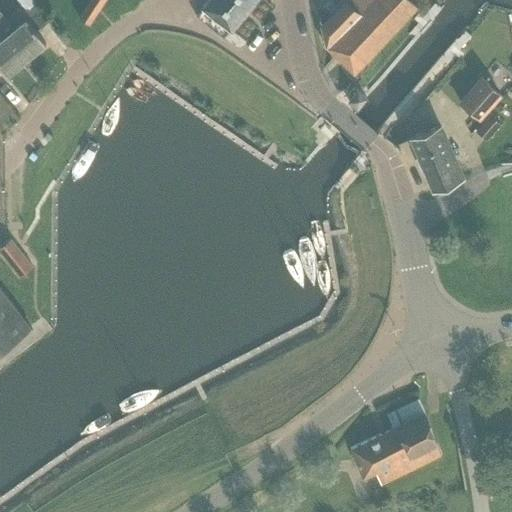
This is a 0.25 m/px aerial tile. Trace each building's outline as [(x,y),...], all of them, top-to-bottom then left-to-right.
[(89,24),(105,0),(90,0),(79,17),(89,24)] [(231,31),(255,0),(206,0),(201,7),(231,31)] [(417,5),(411,0),(343,0),(320,26),(325,47),(354,73),(417,5)] [(40,27),(48,20),(34,3),(25,10),(40,27)] [(0,27),(26,59),(45,44),(25,19),(13,29),(0,12),(0,27)] [(0,65),(8,75),(26,59),(0,27),(0,65)] [(458,101),(479,120),(501,95),(480,77),(458,101)] [(356,108),(366,97),(357,90),(348,101),(356,108)] [(490,115),(476,131),(487,141),(501,125),(490,115)] [(421,164),(451,151),(440,125),(411,138),(421,164)] [(451,151),(421,164),(432,189),(462,177),(451,151)] [(32,267),(9,238),(0,245),(0,253),(19,277),(32,267)] [(0,352),(31,327),(0,287),(0,352)] [(440,455),(424,413),(418,399),(386,413),(392,428),(381,434),(350,447),(363,476),(374,471),(380,484),(440,455)]
